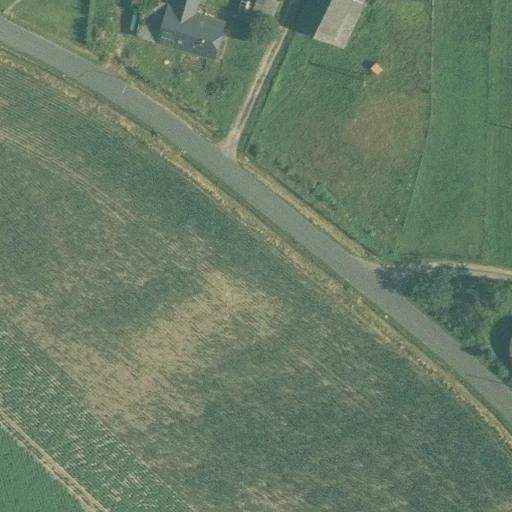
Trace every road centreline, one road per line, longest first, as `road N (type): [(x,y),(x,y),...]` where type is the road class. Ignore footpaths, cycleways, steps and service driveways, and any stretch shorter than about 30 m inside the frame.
road 1 (unclassified): [(0,34),(152,116),(372,285),(511,412)]
road 2 (unknown): [(215,164),(279,0)]
road 3 (track): [(372,285),(388,270),(511,278)]
